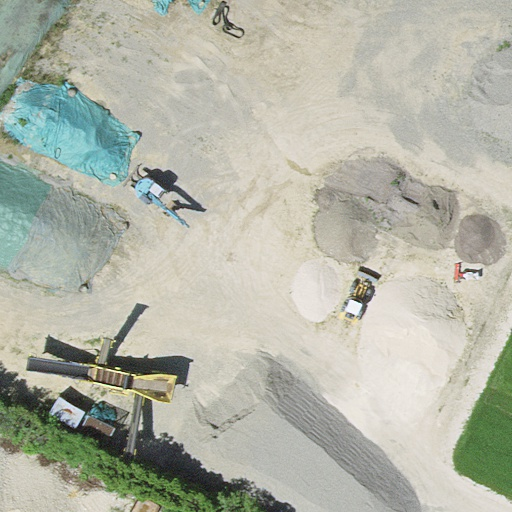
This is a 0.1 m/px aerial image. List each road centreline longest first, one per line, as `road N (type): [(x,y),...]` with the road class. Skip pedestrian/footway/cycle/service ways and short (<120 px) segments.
road 1 (track): [(511,184),(72,0)]
road 2 (track): [(511,285),(401,511)]
